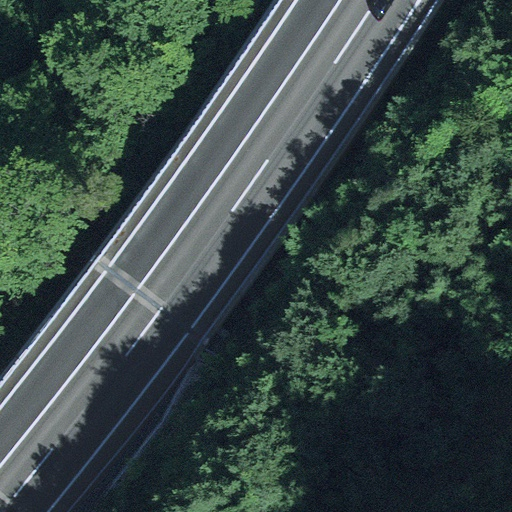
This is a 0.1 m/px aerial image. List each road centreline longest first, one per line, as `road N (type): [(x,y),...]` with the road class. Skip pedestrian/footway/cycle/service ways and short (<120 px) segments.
road 1 (trunk): [(0,495),(236,193),(367,0)]
road 2 (unclassified): [(0,123),(121,0)]
